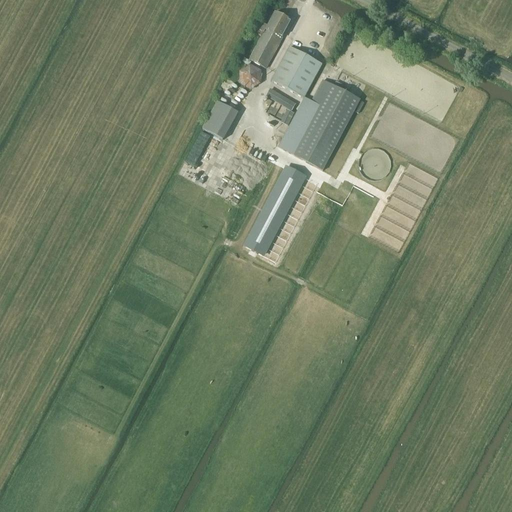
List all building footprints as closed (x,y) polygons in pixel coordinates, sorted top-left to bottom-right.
[(260,38),(249,61),(265,70),(291,23),(273,14),(266,28),(264,27),(265,23),(262,21),(260,25),(259,24),(255,31),(258,33),(256,36),(260,38)] [(271,82),(303,100),(322,66),(289,48),(271,82)] [(285,153),(322,172),(359,102),(322,82),(285,153)] [(269,92),(265,97),(291,112),(294,107),(269,92)] [(218,102),(202,131),(221,141),(222,142),(241,107),(226,99),(223,105),(218,102)] [(288,112),(282,125),(287,127),(294,114),(288,112)] [(262,259),(300,186),(305,177),(287,167),(282,176),(244,249),(262,259)]
